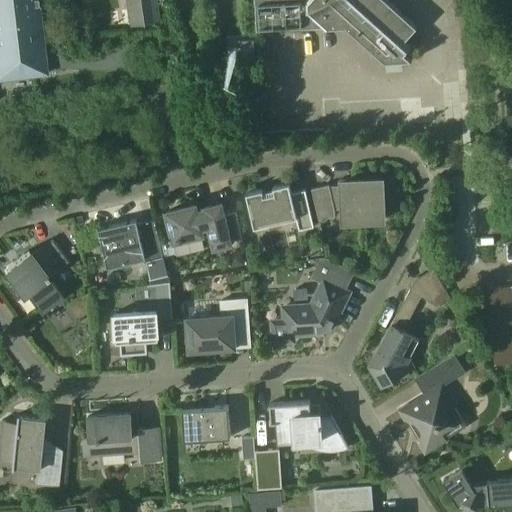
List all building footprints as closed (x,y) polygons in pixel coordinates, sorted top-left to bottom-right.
[(0,0),(0,78),(46,72),(36,0),(0,0)] [(126,0),(130,27),(160,23),(156,0),(126,0)] [(382,61),(411,60),(404,53),(410,46),(403,40),(416,26),(387,0),(254,0),(257,31),(345,28),(382,61)] [(255,60),(254,39),(242,40),(243,61),(255,60)] [(362,182),(342,183),(342,186),(330,187),(329,185),(312,189),(319,220),(335,216),(334,209),(343,208),(344,222),(384,221),(383,200),(380,197),(379,193),(380,192),(381,191),(381,190),(381,189),(381,187),(381,186),(380,185),(379,184),(379,183),(378,183),(377,182),(376,182),(374,182),(373,182),(372,183),(371,183),(370,184),(365,184),(362,182)] [(254,229),(296,219),(299,230),(314,227),(305,190),(291,193),(289,184),(273,188),(274,190),(263,193),(262,191),(246,194),(254,229)] [(231,245),(230,241),(241,238),(235,212),(224,215),(222,204),(204,208),(205,212),(198,214),(196,206),(166,213),(173,243),(211,234),(214,249),(231,245)] [(137,220),(99,229),(108,267),(145,259),(145,261),(151,285),(170,282),(163,257),(155,220),(138,224),(137,220)] [(67,262),(52,241),(31,256),(28,251),(2,270),(21,296),(26,293),(40,312),(61,296),(47,277),(67,262)] [(285,321),(272,321),(273,342),(293,341),(293,338),(293,335),(314,334),(313,330),(323,329),(329,325),(333,317),(338,319),(350,293),(344,290),(353,271),(326,258),(319,260),(311,277),(322,283),(312,306),(284,308),(285,321)] [(416,280),(370,365),(382,386),(414,367),(409,359),(420,340),(404,331),(422,297),(438,306),(451,299),(434,269),(416,280)] [(139,312),(114,314),(116,343),(120,342),(122,355),(148,353),(147,338),(159,337),(157,314),(172,313),(170,282),(151,285),(138,287),(139,312)] [(222,317),(187,319),(189,351),(235,348),(234,336),(250,335),(247,300),(221,301),(222,317)] [(414,379),(425,397),(405,408),(404,415),(423,448),(430,449),(467,427),(442,387),(465,373),(454,354),(414,379)] [(278,443),(307,441),(310,443),(313,445),(316,446),(320,447),(323,448),(327,449),(330,449),(334,448),(337,448),(341,447),(344,446),(348,445),(333,417),(320,418),(319,407),(311,407),(310,401),(270,404),(271,422),(276,422),(278,443)] [(184,441),(231,438),(229,406),(182,409),(184,441)] [(97,456),(133,453),(140,453),(140,461),(162,460),(160,426),(138,428),(138,429),(132,429),(131,414),(88,417),(90,440),(96,439),(97,456)] [(63,451),(43,448),(46,420),(19,417),(18,422),(3,421),(0,423),(0,460),(14,462),(14,467),(38,469),(36,485),(59,486),(63,451)] [(243,462),(255,461),(255,451),(254,451),(253,436),(242,436),(243,462)] [(282,487),(279,449),(255,451),(255,461),(257,489),(282,487)] [(467,508),(511,504),(511,479),(471,483),(463,470),(443,481),(458,506),(464,502),(467,508)] [(359,511),(357,488),(316,491),(317,511),(359,511)] [(283,490),(251,491),(251,511),(267,511),(268,505),(283,505),(283,490)]
